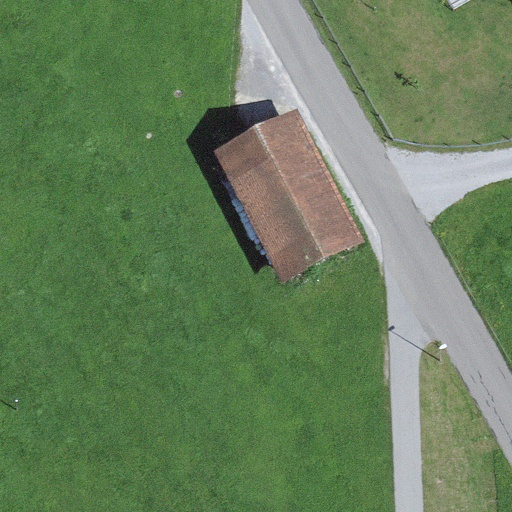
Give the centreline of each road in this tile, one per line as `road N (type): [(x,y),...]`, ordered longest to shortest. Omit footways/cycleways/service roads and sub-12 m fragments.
road 1 (tertiary): [(270,0),(413,258)]
road 2 (unclassified): [(413,258),(413,511)]
road 3 (tertiary): [(413,258),(511,420)]
